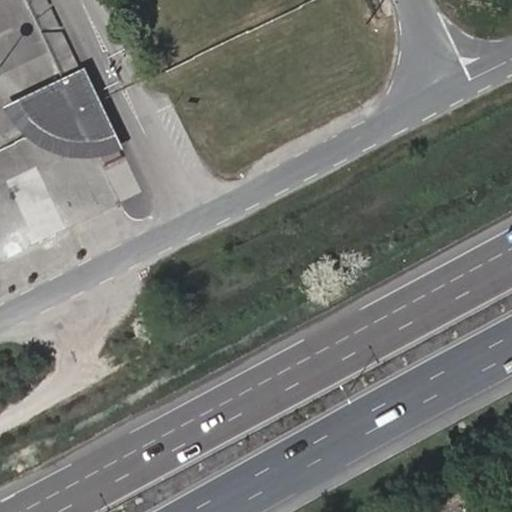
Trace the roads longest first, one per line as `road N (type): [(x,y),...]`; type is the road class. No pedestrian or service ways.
road 1 (motorway): [(511,259),(39,511)]
road 2 (unclassified): [(447,94),(0,319)]
road 3 (motorway): [(211,511),(511,346)]
